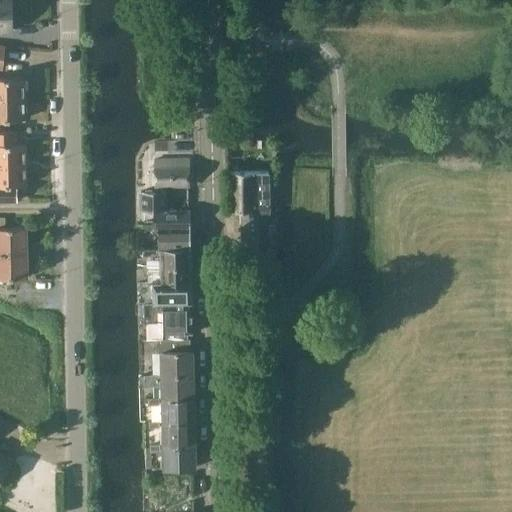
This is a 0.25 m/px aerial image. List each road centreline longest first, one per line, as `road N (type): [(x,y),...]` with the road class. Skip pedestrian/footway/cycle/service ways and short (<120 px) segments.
road 1 (secondary): [(219,511),(207,0)]
road 2 (unclassified): [(77,511),(67,0)]
